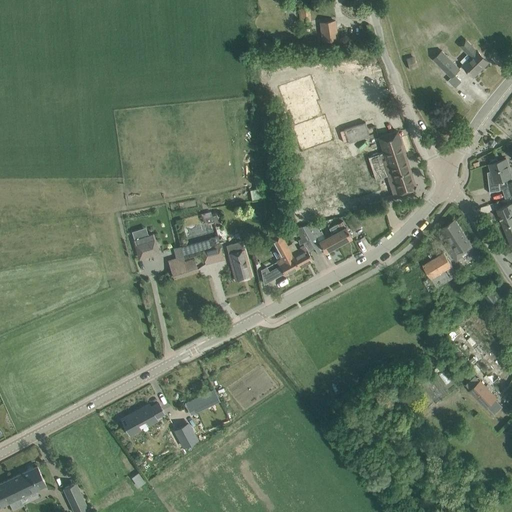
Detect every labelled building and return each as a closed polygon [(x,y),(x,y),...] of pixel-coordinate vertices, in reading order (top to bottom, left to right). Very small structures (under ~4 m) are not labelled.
[(298,5),(300,23),(311,22),(309,5),(298,5)] [(337,38),(335,21),(320,23),(323,40),(337,38)] [(458,46),(464,52),(470,58),(463,65),(474,76),(481,68),(487,62),(488,62),(488,61),(466,39),(458,46)] [(434,59),(451,77),(460,69),(442,51),(434,59)] [(341,145),(371,135),(366,121),(336,132),(341,145)] [(383,152),(368,157),(376,180),(387,176),(393,195),(414,188),(416,185),(415,185),(397,131),(378,137),(383,152)] [(489,164),(492,170),(493,174),(488,175),(489,193),(490,193),(490,191),(500,190),(499,180),(511,176),(506,158),(489,164)] [(314,167),(298,171),(304,193),(320,189),(314,167)] [(414,168),(412,172),(413,176),(417,178),(422,177),(424,173),(422,168),(418,167),(414,168)] [(511,246),(511,203),(511,204),(497,209),(511,247),(511,246)] [(217,211),(210,214),(214,227),(222,224),(217,211)] [(360,226),(357,219),(354,215),(352,216),(350,214),(344,216),(352,230),(360,226)] [(454,220),(442,228),(450,241),(445,245),(456,261),(475,249),(456,221),(454,220)] [(343,221),(330,228),(333,234),(339,245),(352,237),(347,229),(343,222),(343,221)] [(315,222),(302,226),(309,238),(313,246),(319,243),(325,252),(339,245),(333,234),(325,238),(321,231),(320,232),(315,222)] [(302,226),(295,228),(297,231),(301,238),(298,239),(299,244),(303,242),(305,245),(307,249),(313,246),(309,238),(302,226)] [(145,227),(132,231),(134,239),(132,239),(138,258),(158,252),(152,233),(148,235),(145,227)] [(297,235),(295,228),(289,230),(289,232),(290,232),(292,236),(297,235)] [(280,232),(269,237),(281,259),(277,261),(279,266),(284,274),(299,266),(291,253),(280,232)] [(183,245),(181,245),(183,252),(184,256),(192,254),(202,251),(203,254),(205,263),(224,259),(221,249),(217,235),(183,245)] [(242,241),(226,245),(229,254),(228,254),(229,256),(233,271),(235,281),(252,276),(249,266),(245,250),(244,250),(242,241)] [(305,246),(291,253),(299,266),(312,259),(308,250),(307,249),(305,245),(305,246)] [(457,273),(453,267),(444,252),(423,265),(435,286),(457,273)] [(176,259),(168,261),(170,266),(172,272),(173,277),(176,276),(196,269),(197,269),(194,258),(192,254),(184,256),(181,257),(176,259)] [(266,266),(260,269),(263,283),(272,278),(266,266)] [(497,299),(490,291),(485,295),(491,304),(497,299)] [(443,344),(430,351),(433,356),(434,355),(437,359),(448,353),(443,344)] [(476,376),(466,385),(471,390),(486,406),(487,406),(494,413),(502,406),(495,398),(483,384),(480,381),(476,376)] [(214,390),(186,403),(189,408),(194,406),(197,411),(219,401),(214,390)] [(149,404),(124,417),(127,423),(125,425),(130,434),(141,429),(137,423),(145,418),(148,424),(158,420),(156,417),(164,413),(158,402),(151,407),(149,404)] [(188,425),(175,431),(184,447),(196,440),(188,425)] [(37,466),(11,478),(20,497),(46,485),(37,466)] [(139,486),(146,482),(141,472),(133,476),(139,486)] [(20,497),(11,478),(0,482),(0,506),(9,502),(12,510),(23,505),(20,497)] [(63,488),(74,511),(77,511),(88,507),(76,482),(63,488)]
